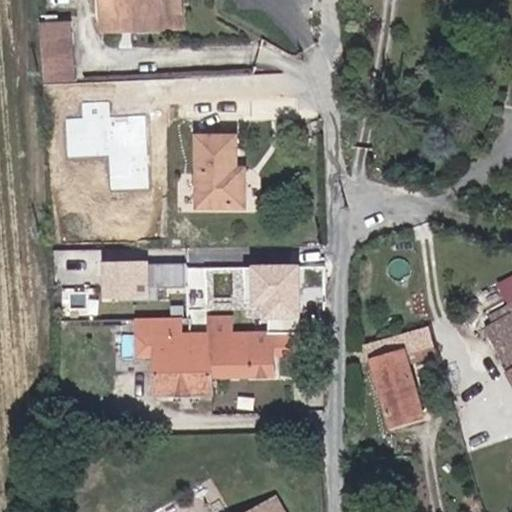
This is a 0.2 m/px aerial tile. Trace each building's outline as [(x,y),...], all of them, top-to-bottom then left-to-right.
[(103,0),(104,12),(180,14),(180,0),(103,0)] [(180,14),(104,12),(104,27),(180,29),(180,14)] [(46,18),(49,80),(76,79),(75,18),(46,18)] [(67,118),(69,157),(109,156),(110,190),(149,188),(146,115),(111,116),(110,102),(83,103),(83,117),(67,118)] [(241,135),(202,134),(201,203),(249,204),(250,168),(241,168),(241,135)] [(167,280),(188,281),(188,251),(167,251),(167,280)] [(147,262),(107,263),(109,292),(148,291),(147,262)] [(302,266),(253,266),(253,315),(303,315),(302,266)] [(489,328),(511,370),(511,304),(492,314),(497,324),(489,328)] [(161,316),(161,336),(162,361),(162,392),(217,391),(217,374),(236,373),(236,362),(254,361),(254,373),(278,372),(278,362),(318,361),(318,327),(238,329),(237,315),(212,316),(213,329),(186,329),(185,316),(161,316)] [(140,360),(162,361),(161,336),(139,336),(140,360)] [(375,359),(392,426),(426,415),(408,350),(375,359)] [(236,362),(236,373),(254,373),(254,361),(236,362)] [(287,511),(277,495),(267,500),(274,511),(287,511)] [(274,511),(267,500),(246,511),(274,511)]
